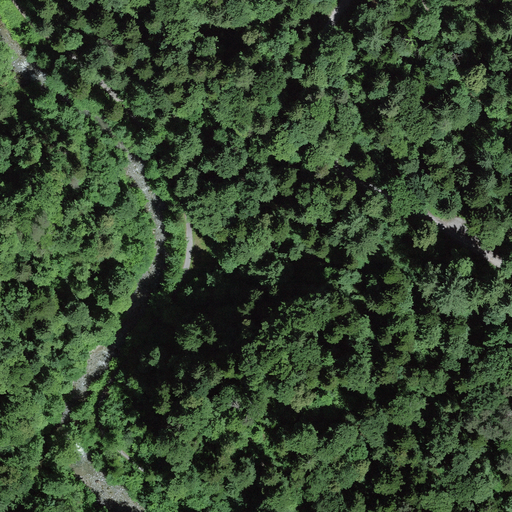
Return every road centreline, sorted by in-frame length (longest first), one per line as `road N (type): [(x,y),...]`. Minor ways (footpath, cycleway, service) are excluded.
road 1 (track): [(14,0),(157,145),(185,206),(187,267),(150,336),(104,390),(100,423),(120,453),(213,511)]
road 2 (track): [(511,271),(351,176),(318,139),(309,77),(320,38),(345,0)]
